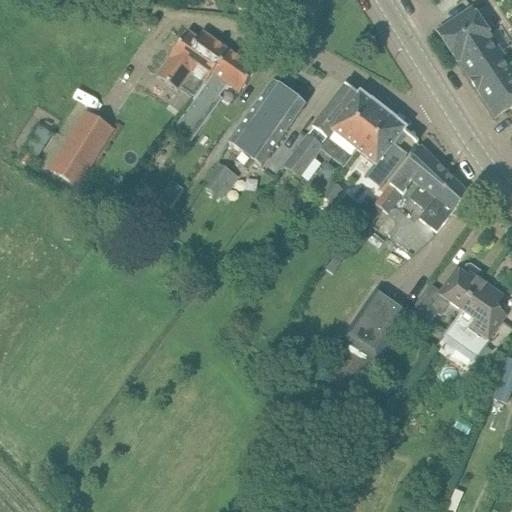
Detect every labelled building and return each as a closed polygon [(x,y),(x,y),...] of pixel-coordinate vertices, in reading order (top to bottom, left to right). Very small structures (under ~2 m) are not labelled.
[(495,119),(511,108),(511,69),(472,9),(436,33),(456,64),(458,63),(495,119)] [(192,102),(229,52),(202,33),(197,40),(187,33),(169,59),(170,60),(157,78),(177,92),(190,74),(204,84),(192,102)] [(255,71),(229,52),(192,102),(193,103),(173,132),(190,144),(222,100),(219,97),(227,86),(239,94),(255,71)] [(228,145),(261,168),(304,106),(272,83),(228,145)] [(306,135),(283,167),(284,168),(299,179),(321,148),(345,166),(357,151),(385,114),(371,103),(360,95),(359,96),(345,85),(338,93),(337,93),(336,94),(312,129),(307,136),(306,135)] [(385,114),(357,151),(376,165),(368,176),(381,186),(380,188),(381,188),(408,153),(395,143),(404,131),(405,130),(394,121),(385,114)] [(73,184),(108,129),(86,116),(52,170),(73,184)] [(35,126),(24,151),(50,162),(61,138),(35,126)] [(375,206),(364,221),(371,227),(382,211),(386,214),(386,213),(401,195),(402,197),(406,192),(404,190),(411,181),(419,188),(409,200),(425,213),(419,220),(437,234),(467,194),(421,149),(407,163),(404,165),(375,206)] [(221,200),(237,178),(217,164),(201,186),(221,200)] [(171,183),(157,202),(169,211),(183,191),(171,183)] [(333,205),(343,192),(332,184),(323,197),(333,205)] [(410,314),(404,323),(420,334),(424,333),(428,328),(436,316),(439,318),(449,304),(460,312),(481,282),(480,282),(482,278),(482,273),(470,265),(465,266),(460,273),(456,270),(444,286),(440,293),(430,286),(410,314)] [(461,313),(443,338),(475,361),(484,348),(494,333),(506,316),(495,309),(503,298),(481,282),(460,312),(461,313)] [(313,386),(345,407),(409,311),(377,290),(313,386)] [(511,360),(506,358),(492,400),(507,405),(511,389),(511,360)] [(326,404),(314,426),(352,445),(365,423),(326,404)] [(343,443),(309,425),(295,451),(329,469),(343,443)] [(280,481),(292,487),(307,460),(295,454),(280,481)]
